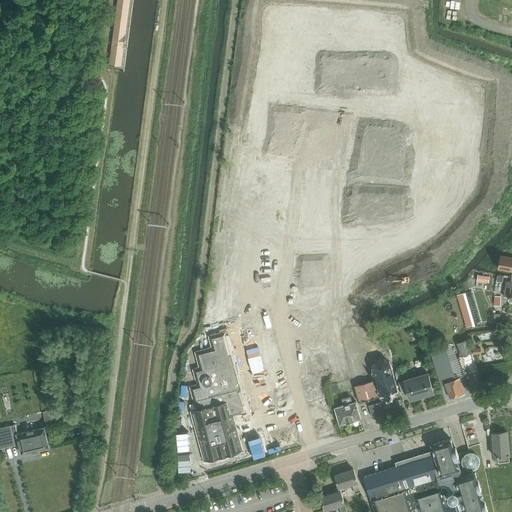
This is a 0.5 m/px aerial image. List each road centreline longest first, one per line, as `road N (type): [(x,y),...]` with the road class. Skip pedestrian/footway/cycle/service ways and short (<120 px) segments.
road 1 (track): [(165,0),(127,282)]
road 2 (tertiary): [(288,461),(511,391)]
road 3 (track): [(95,511),(122,281)]
road 4 (unknown): [(324,449),(301,294),(272,259)]
road 5 (tertiary): [(124,511),(288,461)]
